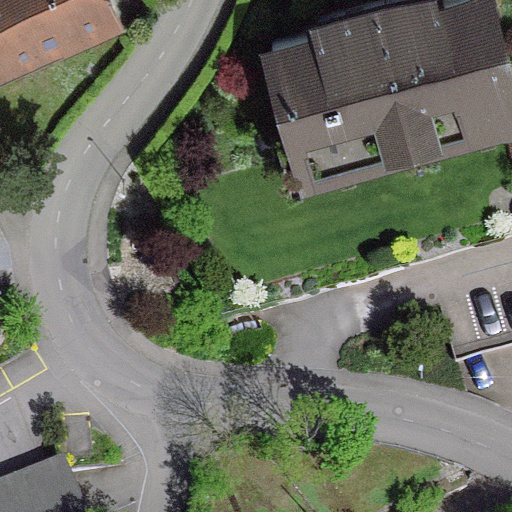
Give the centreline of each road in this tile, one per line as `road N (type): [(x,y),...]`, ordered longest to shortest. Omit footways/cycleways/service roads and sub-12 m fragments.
road 1 (residential): [(161,383),(94,349),(68,316),(64,239),(101,146),(178,44),(198,0)]
road 2 (residential): [(511,454),(430,420),(371,407),(161,383)]
road 3 (unknown): [(278,402),(346,330),(511,268)]
road 4 (unknown): [(161,383),(0,448)]
road 5 (residential): [(161,383),(152,511)]
